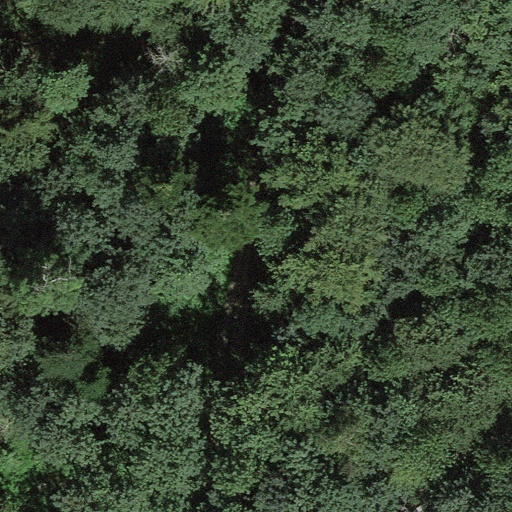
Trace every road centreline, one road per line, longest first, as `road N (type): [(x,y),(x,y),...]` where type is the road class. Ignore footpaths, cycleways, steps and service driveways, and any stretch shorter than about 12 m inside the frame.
road 1 (track): [(202,511),(302,0)]
road 2 (track): [(511,420),(415,511)]
